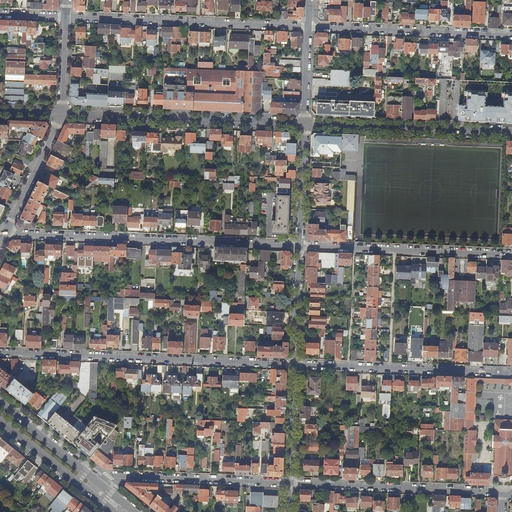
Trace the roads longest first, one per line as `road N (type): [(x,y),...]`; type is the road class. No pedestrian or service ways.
road 1 (residential): [(299,245),(5,232)]
road 2 (residential): [(0,351),(293,365)]
road 3 (tertiary): [(61,113),(304,124)]
road 4 (residential): [(308,27),(66,17)]
road 5 (residential): [(293,365),(511,373)]
road 6 (residential): [(503,494),(290,483)]
road 7 (residential): [(511,255),(299,245)]
road 8 (tertiary): [(304,124),(511,133)]
road 9 (residential): [(511,36),(308,27)]
road 10 (residential): [(290,483),(113,474),(97,482)]
road 11 (residential): [(5,232),(61,113)]
road 12 (primary): [(97,482),(0,403)]
road 13 (residential): [(304,124),(299,245)]
road 14 (residential): [(299,245),(293,365)]
